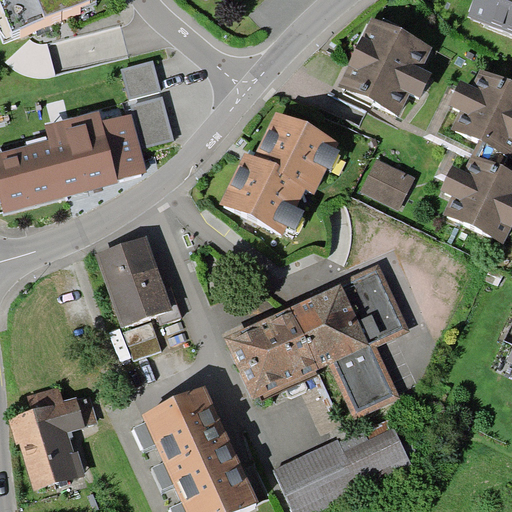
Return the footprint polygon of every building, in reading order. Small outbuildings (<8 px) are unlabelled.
[(85,0),(0,0),(0,44),(0,45),(89,10),(85,0)] [(511,0),(473,0),(463,26),(511,45),(511,0)] [(340,93),(403,122),(417,92),(434,55),(371,26),(340,93)] [(25,75),(55,76),(55,49),(26,49),(25,75)] [(152,61),(123,69),(131,98),(160,89),(152,61)] [(456,138),(511,163),(511,93),(482,80),(475,95),(464,90),(461,95),(453,114),(465,119),(456,138)] [(163,98),(131,107),(143,147),(174,139),(163,98)] [(70,195),(119,182),(118,178),(145,171),(130,116),(103,123),(100,113),(47,127),(50,139),(0,151),(0,201),(3,212),(70,195)] [(319,189),(340,144),(280,115),(259,160),(312,186),(319,189)] [(224,205),(288,236),(312,186),(259,160),(248,155),(224,205)] [(361,194),(402,211),(416,178),(375,160),(361,194)] [(446,220),(506,247),(511,233),(511,179),(472,162),(465,177),(454,172),(450,179),(443,195),(455,201),(446,220)] [(120,329),(169,314),(153,266),(146,243),(97,259),(120,329)] [(344,423),(396,399),(373,348),(407,332),(380,273),(296,312),(259,329),(230,342),(256,400),(319,371),(344,423)] [(187,511),(243,511),(263,503),(208,387),(143,417),(187,511)] [(34,496),(84,481),(71,438),(88,434),(79,403),(64,407),(59,389),(26,399),(31,418),(13,423),(34,496)] [(279,473),(298,511),(310,511),(409,466),(388,423),(279,473)] [(168,471),(156,476),(166,500),(178,494),(168,471)]
